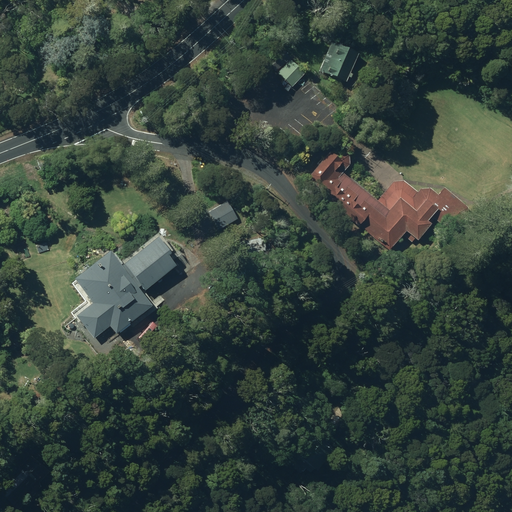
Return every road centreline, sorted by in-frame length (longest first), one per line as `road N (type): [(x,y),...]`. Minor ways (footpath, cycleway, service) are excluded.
road 1 (residential): [(119,511),(326,292),(335,256),(276,182),(191,146),(109,134),(93,115)]
road 2 (tertiary): [(241,0),(182,54),(93,115)]
